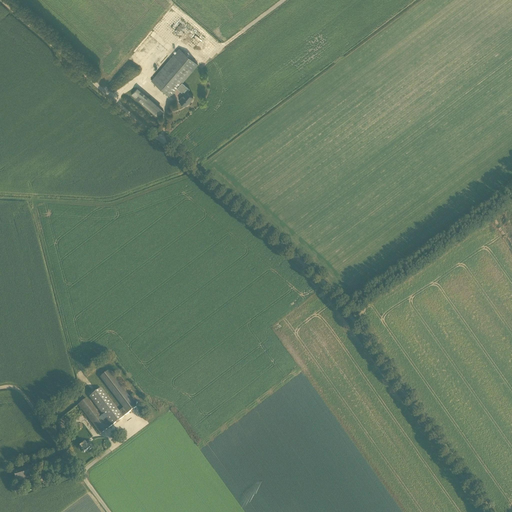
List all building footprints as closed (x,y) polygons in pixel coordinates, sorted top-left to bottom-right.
[(188,103),(190,101),(193,97),(187,92),(187,91),(180,85),(198,64),(179,48),(151,80),(170,96),(177,88),(184,94),(179,100),(185,105),(188,102),(188,103)] [(158,117),(163,110),(160,108),(137,88),(131,95),(155,114),(158,117)] [(136,407),(133,402),(109,371),(100,378),(124,408),(119,412),(123,417),(136,407)] [(123,417),(119,412),(101,388),(89,397),(109,422),(106,424),(109,428),(123,417)] [(109,428),(106,424),(87,399),(78,405),(101,434),(109,428)] [(87,445),(85,442),(80,446),(82,451),(83,452),(83,451),(84,453),(89,449),(90,450),(94,447),(91,442),(87,445)] [(59,454),(33,463),(35,469),(61,460),(59,454)] [(12,467),(16,481),(30,477),(25,463),(12,467)]
